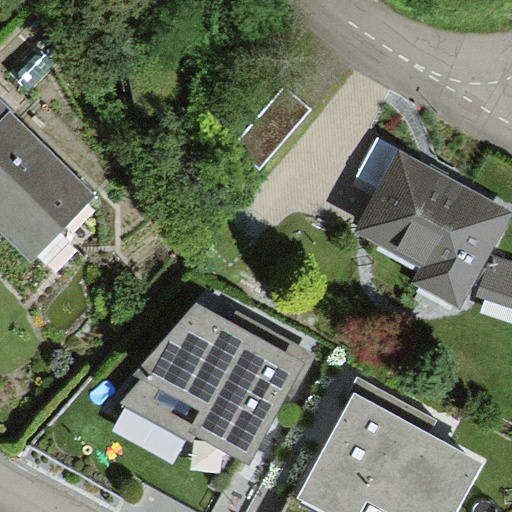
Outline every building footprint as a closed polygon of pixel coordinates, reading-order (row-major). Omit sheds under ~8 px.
[(87,191),(0,109),(0,229),(27,254),(87,191)] [(503,214),(394,157),(356,229),(420,263),(411,280),(456,303),(503,214)] [(511,268),(492,262),(481,294),(511,304),(511,268)] [(307,362),(200,302),(135,372),(144,377),(121,403),(195,442),(199,434),(252,464),(307,362)] [(355,391),(301,495),(333,511),(460,511),(488,460),(355,391)]
